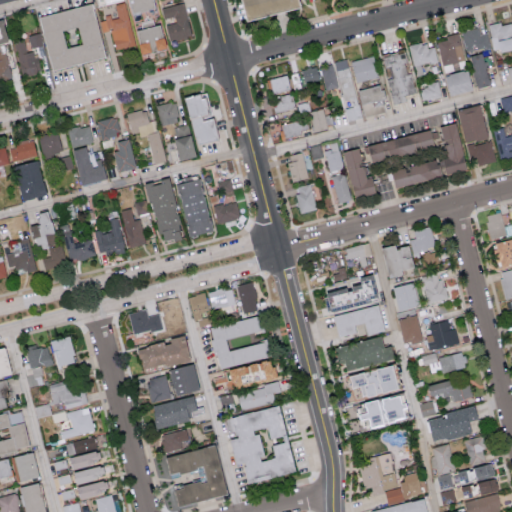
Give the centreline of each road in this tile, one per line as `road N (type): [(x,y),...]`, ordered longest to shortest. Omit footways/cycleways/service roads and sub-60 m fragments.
road 1 (residential): [(0,122),(470,0)]
road 2 (residential): [(0,330),(258,263),(277,249),(253,244)]
road 3 (tertiary): [(332,511),(335,478),(277,249)]
road 4 (residential): [(253,244),(0,309)]
road 5 (tertiary): [(277,249),(213,0)]
road 6 (residential): [(277,249),(511,188)]
road 7 (residential): [(511,417),(457,203)]
road 8 (residential): [(144,511),(95,306)]
